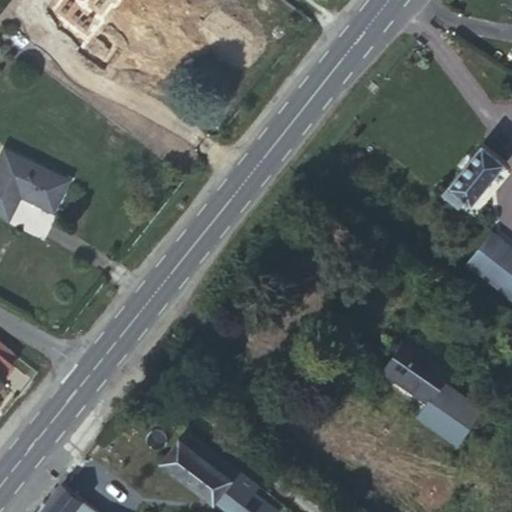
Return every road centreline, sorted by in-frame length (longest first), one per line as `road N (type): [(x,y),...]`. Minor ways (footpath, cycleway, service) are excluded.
road 1 (secondary): [(380,0),(83,373)]
road 2 (secondary): [(83,373),(0,480)]
